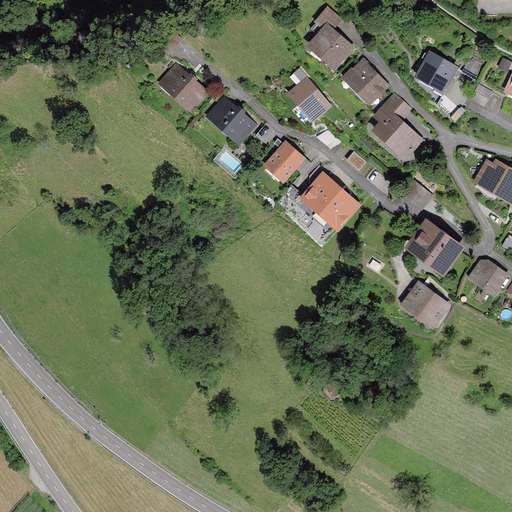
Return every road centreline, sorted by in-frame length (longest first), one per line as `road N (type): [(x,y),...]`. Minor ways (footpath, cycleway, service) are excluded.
road 1 (residential): [(511,154),(461,141),(442,147),(488,232),(489,244),(474,248),(446,223),(382,200),(312,140),(286,130),(186,55)]
road 2 (tertiary): [(0,328),(36,375),(127,454),(220,511)]
road 3 (tertiary): [(75,511),(0,402)]
